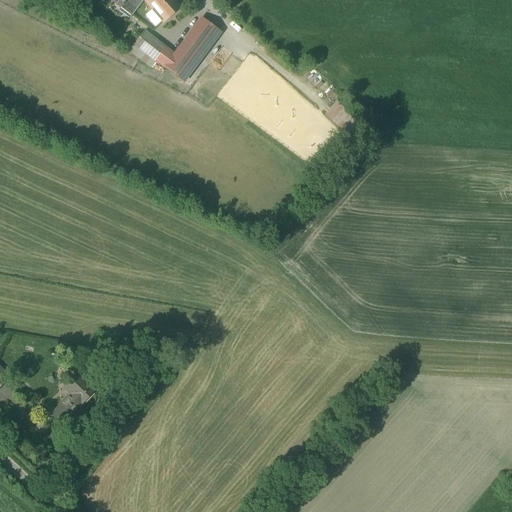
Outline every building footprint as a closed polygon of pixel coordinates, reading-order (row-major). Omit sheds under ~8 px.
[(111,0),(132,16),(143,2),(144,1),(144,0),(111,0)] [(171,0),(144,0),(144,1),(164,23),(180,9),(171,0)] [(175,55),(144,31),(134,44),(184,82),(220,33),(201,19),(175,55)] [(326,114),(351,137),(360,128),(356,124),(360,120),(339,101),(326,114)] [(0,353),(0,387),(18,371),(0,353)] [(69,393),(62,400),(73,409),(80,402),(82,404),(95,390),(76,373),(63,388),(69,393)]
